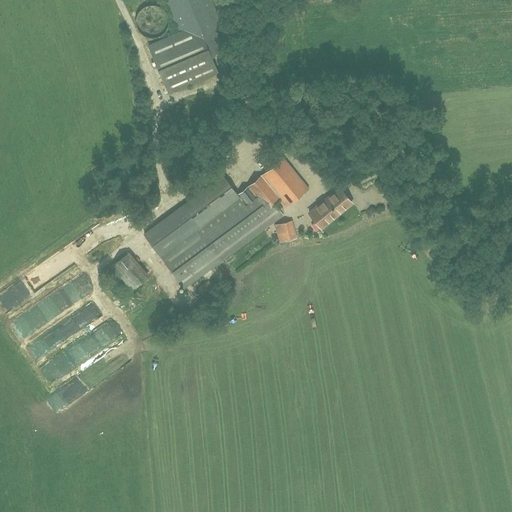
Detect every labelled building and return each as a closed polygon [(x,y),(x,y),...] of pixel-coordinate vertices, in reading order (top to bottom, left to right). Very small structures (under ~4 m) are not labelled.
[(164,0),(179,32),(148,45),(168,93),(217,73),(210,57),(212,57),(218,48),(222,43),(215,27),(221,25),(210,0),(164,0)] [(224,134),(217,152),(227,155),(234,138),(224,134)] [(285,205),(307,188),(283,158),(247,187),(237,194),(222,175),(143,234),(183,288),(282,214),(274,205),(281,200),(285,205)] [(323,200),(335,214),(351,202),(339,187),(323,200)] [(335,214),(323,200),(308,212),(320,227),(335,214)] [(278,242),(293,238),(288,221),(274,225),(278,242)] [(118,273),(132,290),(142,283),(128,265),(118,273)] [(0,307),(6,315),(54,280),(46,270),(0,303),(0,307)] [(56,302),(19,320),(25,333),(62,315),(56,302)] [(68,407),(135,363),(125,347),(58,391),(68,407)] [(58,381),(62,375),(57,371),(52,377),(58,381)]
